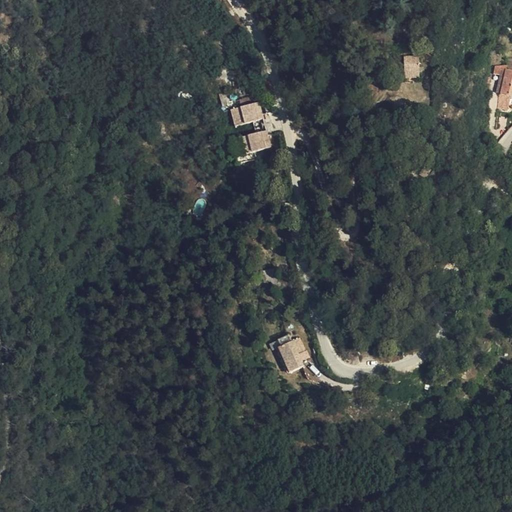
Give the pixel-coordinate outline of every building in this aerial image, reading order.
[(419,77),(419,55),(404,56),(404,78),(419,77)] [(499,62),(499,69),(498,79),(497,96),(496,112),(506,113),(507,99),(511,99),(511,67),(510,67),(510,62),(499,62)] [(453,76),(459,79),(464,70),(458,67),(453,76)] [(498,79),(499,69),(489,69),(488,78),(494,78),(498,79)] [(260,135),(258,122),(256,112),(228,118),(230,134),(247,131),(248,138),(260,135)] [(278,130),(276,119),(258,122),(260,135),(278,130)] [(280,143),(278,130),(260,135),(262,146),(280,143)] [(260,135),(248,138),(249,145),(234,148),(236,163),(264,158),(262,146),(260,135)] [(288,373),(305,367),(302,360),(309,358),(302,337),(278,345),(288,373)] [(309,390),(314,384),(301,373),(296,379),(292,374),(283,384),(287,389),(285,392),(306,410),(317,398),(313,394),(309,390)] [(316,382),(314,384),(309,390),(313,394),(319,386),(316,382)]
